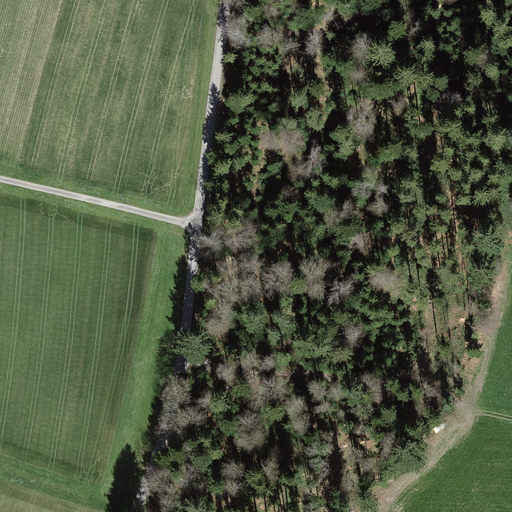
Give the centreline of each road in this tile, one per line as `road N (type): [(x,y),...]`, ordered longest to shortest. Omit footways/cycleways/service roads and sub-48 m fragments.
road 1 (unclassified): [(225,0),(176,387),(134,511)]
road 2 (track): [(180,353),(358,389),(411,382),(511,415)]
road 3 (track): [(358,511),(452,396)]
